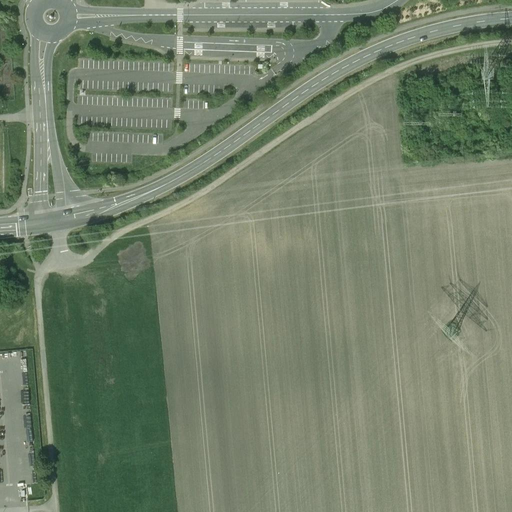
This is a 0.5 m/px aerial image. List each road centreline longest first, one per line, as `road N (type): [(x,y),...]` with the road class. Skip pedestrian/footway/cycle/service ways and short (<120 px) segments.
road 1 (secondary): [(0,227),(139,198),(375,51),(477,21),(511,19)]
road 2 (track): [(511,44),(474,45),(401,65),(198,195),(114,234),(83,259),(53,263)]
